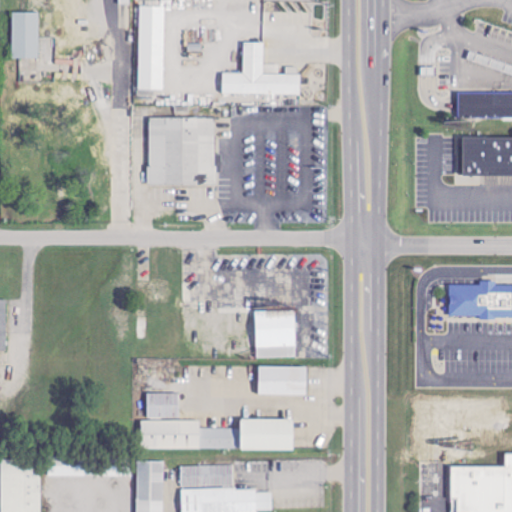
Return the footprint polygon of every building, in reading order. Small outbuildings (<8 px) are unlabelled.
[(164,91),(166,7),(140,6),(139,91),(164,91)] [(12,12),(39,12),(39,57),(12,57),(12,12)] [(244,74),(223,74),(223,94),(301,96),(301,75),(265,74),(265,43),(245,43),(244,74)] [(511,93),(460,93),(459,118),(511,118),(511,93)] [(145,116),(210,116),(210,165),(212,165),(212,183),(142,184),(143,165),(145,165),(145,116)] [(511,138),(463,139),(463,176),(511,175),(511,138)] [(511,315),(448,315),(449,285),(511,285),(511,315)] [(0,351),(7,352),(8,300),(0,300),(0,351)] [(257,359),(297,358),(296,312),(256,313),(257,359)] [(308,368),(260,368),(259,396),(307,396),(308,368)] [(148,419),(179,419),(180,394),(148,394),(148,419)] [(294,450),(294,420),(241,421),(241,429),(201,429),(201,421),(142,422),(142,451),(294,450)] [(511,511),(511,454),(506,455),(506,468),(453,468),(453,511),(511,511)] [(1,461),(1,511),(41,511),(41,460),(1,461)] [(164,511),(165,462),(138,462),(137,511),(164,511)] [(235,487),(234,466),(182,467),(182,488),(235,487)] [(182,491),(182,511),(258,511),(259,511),(273,511),(273,489),(182,491)]
